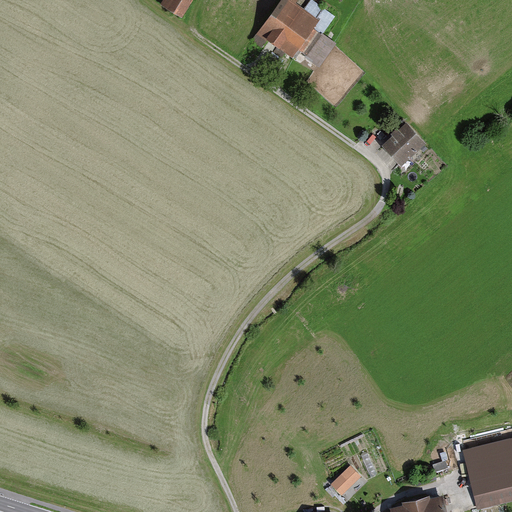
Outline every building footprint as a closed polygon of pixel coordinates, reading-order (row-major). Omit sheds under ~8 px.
[(188,0),(164,0),(164,1),(182,11),(188,0)] [(296,0),(282,0),(257,36),(289,58),(315,21),(293,6),(296,0)] [(423,140),(408,123),(385,144),(400,161),(423,140)] [(359,474),(350,466),(334,482),(342,491),(359,474)] [(511,483),(509,469),(472,477),(479,505),(511,496),(511,483)] [(446,511),(442,496),(393,507),(394,511),(446,511)]
